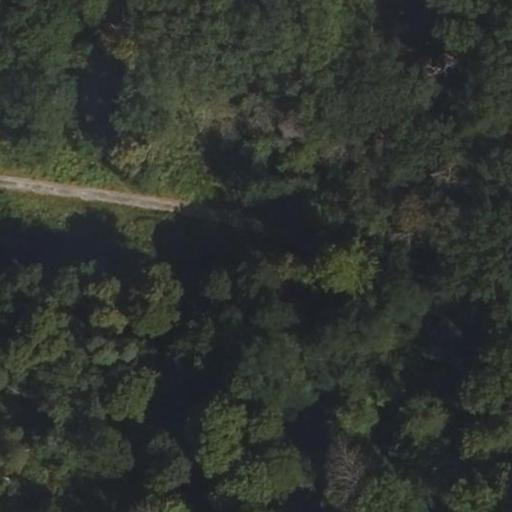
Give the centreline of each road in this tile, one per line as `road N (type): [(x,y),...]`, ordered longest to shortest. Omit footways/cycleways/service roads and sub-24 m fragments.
road 1 (track): [(0,156),(293,200),(473,287),(511,268)]
road 2 (track): [(147,511),(293,200)]
